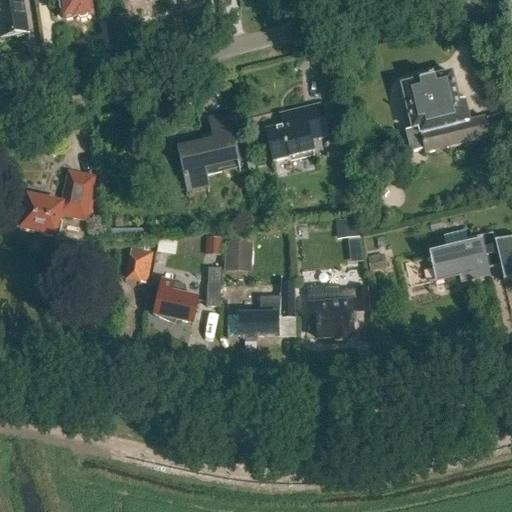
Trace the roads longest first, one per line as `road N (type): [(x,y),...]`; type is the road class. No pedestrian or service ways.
road 1 (tertiary): [(511,395),(353,431),(283,435),(169,417),(0,374)]
road 2 (residential): [(415,0),(0,110)]
